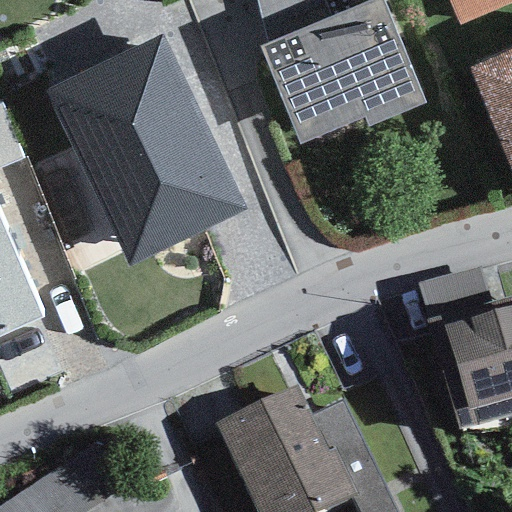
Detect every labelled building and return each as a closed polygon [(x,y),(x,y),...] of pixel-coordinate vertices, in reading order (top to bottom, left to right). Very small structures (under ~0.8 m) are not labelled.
[(385,0),(348,0),(262,35),(301,130),(365,104),(369,114),(423,92),(385,0)] [(511,0),(453,0),(462,22),(511,2),(511,0)] [(166,21),(48,74),(130,254),(247,201),(166,21)] [(511,37),(467,55),(511,165),(511,37)] [(0,178),(27,167),(3,110),(0,111),(0,335),(51,313),(0,194),(0,178)] [(465,319),(427,330),(460,440),(511,424),(511,318),(469,331),(465,319)] [(298,389),(215,430),(254,511),(333,511),(350,504),(353,511),(394,511),(343,406),(314,420),(298,389)] [(111,511),(130,501),(102,455),(9,511),(111,511)]
